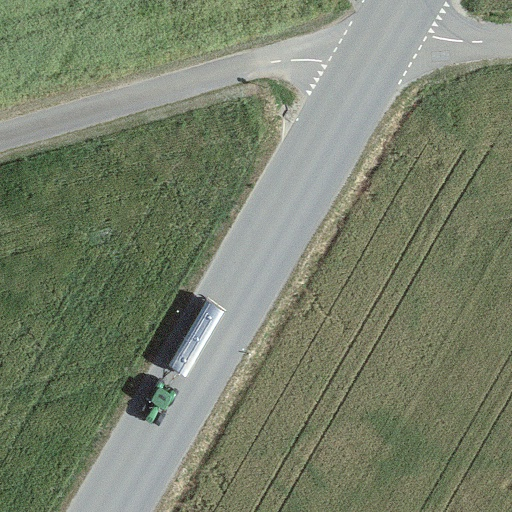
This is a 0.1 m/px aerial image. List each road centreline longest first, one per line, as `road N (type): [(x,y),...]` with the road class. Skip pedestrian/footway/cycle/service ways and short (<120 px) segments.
road 1 (tertiary): [(108,511),(402,0)]
road 2 (track): [(511,42),(371,53)]
